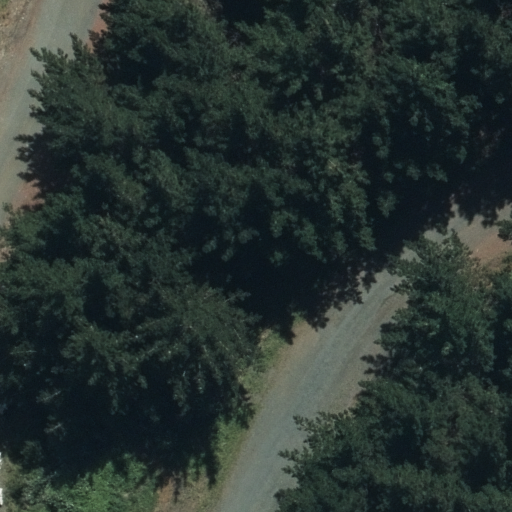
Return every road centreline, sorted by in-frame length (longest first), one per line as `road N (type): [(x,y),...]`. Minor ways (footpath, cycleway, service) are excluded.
road 1 (track): [(248,511),(343,339),(414,266),(511,200)]
road 2 (track): [(77,0),(0,142)]
